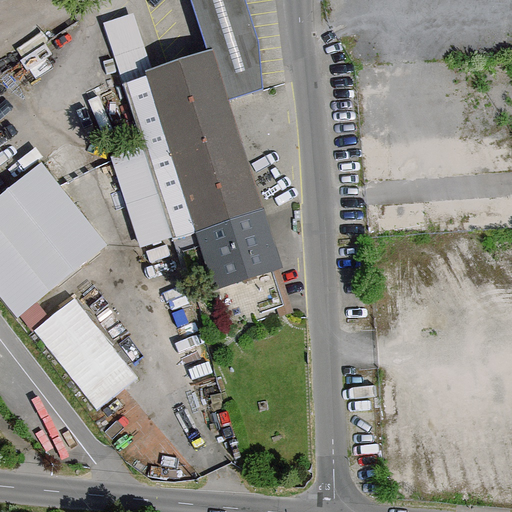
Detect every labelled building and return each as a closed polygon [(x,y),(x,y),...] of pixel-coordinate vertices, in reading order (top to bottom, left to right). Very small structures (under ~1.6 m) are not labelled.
[(191,0),(210,56),(224,102),(263,90),(258,43),(243,0),(191,0)] [(290,311),(224,102),(210,56),(151,74),(133,14),(105,23),(143,144),(172,236),(174,240),(196,233),(216,296),(221,295),(230,323),(253,315),(255,322),(290,311)] [(94,66),(37,98),(57,135),(115,104),(94,66)] [(172,236),(143,144),(109,154),(139,247),(172,236)] [(108,250),(42,168),(0,201),(0,295),(20,321),(23,318),(33,333),(35,330),(97,412),(138,380),(75,300),(50,318),(40,305),(108,250)] [(429,200),(387,201),(388,229),(430,227),(429,200)] [(0,377),(30,351),(8,326),(0,333),(0,377)]
